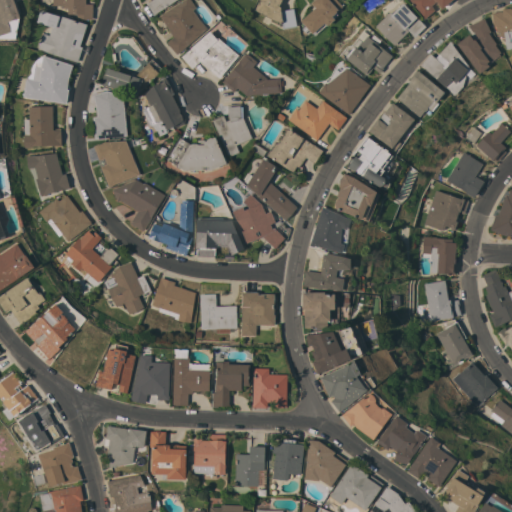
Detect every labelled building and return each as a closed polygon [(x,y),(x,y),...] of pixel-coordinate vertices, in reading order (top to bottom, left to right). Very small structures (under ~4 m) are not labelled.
[(14,0),(20,17),(15,39),(0,39),(0,0),(14,0)] [(68,8),(61,8),(61,5),(52,5),(52,0),(85,0),(85,3),(93,4),(92,19),(84,19),(77,17),(77,14),(67,14),(68,8)] [(176,0),(154,15),(146,3),(148,1),(148,2),(149,2),(147,0),(176,0)] [(177,54),(167,42),(173,37),(160,15),(182,0),(191,0),(196,8),(193,10),(198,18),(207,28),(177,54)] [(259,0),(281,0),(278,6),(280,7),(280,10),(293,8),(296,26),(282,28),(282,23),(279,23),(254,10),(259,0)] [(315,7),(310,3),(313,0),(336,0),(342,6),(335,12),(337,15),(333,18),(334,19),(327,26),(326,25),(314,35),(312,33),(312,34),(308,29),(305,32),(301,29),(305,26),(300,21),(315,7)] [(451,0),(441,9),(435,1),(431,5),(435,10),(424,19),(407,0),(451,0)] [(375,26),(390,12),(391,14),(403,3),(425,26),(414,37),(408,31),(394,45),(375,26)] [(511,48),(506,49),(504,36),(499,37),(498,32),(496,31),(496,26),(493,26),(491,13),(502,11),(502,9),(511,7),(511,48)] [(37,49),(43,32),(49,35),(52,27),(37,22),(40,10),(56,15),(56,14),(86,24),(79,46),(82,47),(77,62),(37,49)] [(456,43),(469,34),(473,40),(477,37),(473,32),(472,32),(468,26),(484,18),(490,32),(488,33),(496,43),(494,45),(500,53),(499,54),(500,55),(488,64),(489,66),(479,74),(456,43)] [(382,67),(383,68),(379,73),(372,67),(367,75),(365,73),(346,58),(348,56),(347,54),(352,48),(354,48),(355,47),(356,47),(362,40),(357,37),(363,30),(369,35),(367,36),(392,56),(382,67)] [(219,78),(199,61),(192,68),(181,56),(210,31),(217,39),(218,37),(238,55),(219,78)] [(420,65),(430,53),(435,58),(450,41),(453,44),(452,44),(468,66),(475,74),(470,78),(466,74),(462,86),(454,95),(422,66),(421,66),(420,65)] [(246,95),(237,88),(234,92),(221,82),(226,76),(227,76),(239,61),(238,61),(246,52),(257,61),(253,66),(266,78),(266,79),(280,78),(280,80),(283,80),(283,85),(280,85),(281,93),(246,95)] [(22,97),(23,96),(21,96),(22,91),(23,91),(25,78),(27,78),(28,76),(31,73),(31,72),(31,70),(31,69),(32,66),(34,62),(37,59),(39,57),(41,57),(42,56),(42,55),(73,65),(70,74),(68,79),(67,88),(67,89),(68,89),(66,103),(22,97)] [(101,84),(106,67),(111,68),(110,69),(129,75),(130,75),(134,76),(148,62),(158,73),(138,93),(137,96),(101,84)] [(370,85),(348,114),(318,92),(324,84),(326,85),(346,68),(370,85)] [(410,81),(409,81),(410,80),(410,79),(418,70),(444,92),(442,94),(443,95),(438,100),(436,102),(438,103),(432,111),(427,107),(427,109),(426,111),(424,111),(419,117),(396,98),(410,81)] [(142,110),(150,105),(144,94),(153,85),(159,82),(159,80),(165,77),(174,93),(171,94),(178,108),(178,107),(185,120),(184,123),(158,136),(153,125),(150,126),(142,110)] [(92,94),(107,90),(123,95),(127,135),(98,138),(98,139),(94,139),(92,116),(96,116),(95,107),(93,96),(92,94)] [(288,119),(296,108),(298,110),(305,100),(316,108),(322,100),(346,117),(337,130),(328,123),(316,140),(288,119)] [(223,115),(225,121),(229,119),(228,116),(227,104),(240,103),(241,106),(242,106),(242,117),(251,138),(235,145),(239,152),(228,157),(212,119),(223,115)] [(414,119),(413,120),(415,122),(408,131),(406,130),(401,137),(403,138),(399,143),(401,143),(395,151),(369,132),(379,117),(380,118),(384,112),(385,112),(392,103),(414,119)] [(23,135),(24,134),(24,119),(29,119),(28,106),(52,106),(53,130),(54,129),(54,128),(60,128),(61,146),(55,146),(55,145),(32,146),(24,147),(23,135)] [(475,145),(488,131),(491,134),(501,123),(510,131),(500,142),(505,147),(503,149),(506,152),(497,161),(494,159),(493,161),(475,145)] [(275,141),(278,143),(287,127),(322,150),(314,163),(305,157),(298,167),(296,166),(292,172),(266,155),(275,141)] [(473,127),(481,133),(474,142),(471,141),(470,142),(468,141),(469,139),(466,137),(473,127)] [(367,135),(395,158),(384,171),(386,172),(385,174),(386,175),(384,178),(389,181),(389,183),(389,184),(389,186),(388,188),(386,189),(384,190),(383,190),(382,185),(379,186),(348,167),(355,155),(358,158),(361,154),(357,150),(353,155),(353,154),(367,135)] [(226,163),(210,169),(184,170),(166,159),(179,137),(191,144),(192,143),(196,143),(197,145),(197,140),(204,139),(204,141),(205,141),(207,139),(210,138),(212,138),(214,137),(226,163)] [(125,140),(139,173),(112,185),(109,187),(100,166),(101,166),(93,146),(105,141),(125,140)] [(463,152),(482,163),(473,177),(474,178),(475,176),(483,181),(473,197),(465,192),(446,180),(463,152)] [(40,196),(35,178),(37,178),(34,167),(27,168),(26,156),(35,155),(55,153),(62,174),(65,173),(69,188),(40,196)] [(278,168),(269,182),(296,207),(285,220),(265,202),(265,203),(256,195),(257,194),(246,184),(247,183),(244,181),(249,173),(252,175),(263,158),(278,168)] [(354,177),(376,191),(376,193),(379,194),(368,221),(361,218),(361,219),(334,208),(335,206),(334,203),(335,201),(335,200),(336,199),(337,199),(338,197),(336,196),(340,187),(338,186),(339,184),(338,184),(339,180),(340,178),(342,175),(343,175),(344,173),(354,177)] [(164,195),(151,216),(152,217),(143,231),(130,223),(137,211),(120,200),(117,201),(112,189),(136,179),(143,184),(144,182),(164,195)] [(511,235),(507,234),(507,236),(490,229),(495,214),(497,215),(505,194),(507,195),(510,188),(511,188),(511,235)] [(423,224),(435,190),(460,199),(461,198),(468,200),(463,214),(458,212),(455,221),(457,222),(454,230),(450,228),(450,227),(445,225),(443,230),(441,229),(440,230),(423,224)] [(246,243),(232,211),(242,206),(243,210),(249,208),(242,202),(250,194),(260,203),(265,213),(270,211),(275,222),(270,224),(272,229),(274,228),(284,238),(274,248),(262,236),(246,243)] [(67,241),(62,234),(59,236),(47,221),(46,221),(38,211),(56,198),(58,201),(66,195),(79,212),(82,210),(91,223),(67,241)] [(185,255),(165,247),(166,244),(159,241),(159,242),(148,237),(153,223),(162,226),(163,223),(179,229),(179,203),(181,203),(181,200),(193,200),(192,238),(185,255)] [(326,208),(326,209),(347,218),(347,217),(351,219),(346,229),(341,227),(340,243),(344,244),(342,252),(314,246),(309,245),(322,206),(324,207),(326,208)] [(223,218),(223,220),(231,220),(244,249),(233,254),(233,259),(224,258),(224,254),(231,254),(228,248),(214,247),(214,257),(196,256),(196,247),(195,247),(196,219),(197,219),(197,217),(223,218)] [(81,267),(78,270),(70,263),(73,260),(65,253),(78,237),(80,239),(87,230),(92,234),(94,231),(101,237),(91,249),(99,255),(104,250),(103,248),(105,246),(106,248),(108,245),(118,254),(109,264),(111,266),(98,282),(81,267)] [(431,261),(428,260),(429,257),(422,257),(422,253),(421,253),(423,236),(436,237),(436,238),(451,239),(451,242),(455,242),(455,245),(456,245),(455,250),(454,263),(454,272),(453,272),(453,274),(431,272),(431,261)] [(0,289),(0,254),(17,243),(25,255),(26,254),(34,267),(0,289)] [(304,286),(306,270),(320,272),(323,254),(331,254),(350,258),(350,269),(337,269),(336,277),(344,278),(342,290),(304,286)] [(104,281),(111,277),(110,274),(114,272),(113,270),(130,262),(138,277),(143,275),(150,290),(141,294),(138,295),(143,307),(129,314),(123,303),(116,306),(104,281)] [(511,290),(511,292),(511,318),(494,327),(489,314),(493,312),(491,308),(490,308),(486,297),(485,294),(487,293),(484,286),(486,285),(483,276),(483,274),(495,269),(502,283),(501,284),(502,286),(504,285),(507,292),(511,290)] [(0,295),(27,277),(38,293),(40,292),(45,299),(37,305),(39,307),(35,310),(37,313),(21,324),(11,309),(6,312),(0,303),(0,295)] [(160,277),(175,282),(174,285),(195,292),(190,322),(177,320),(177,319),(174,318),(174,316),(158,311),(159,307),(151,305),(160,277)] [(424,283),(444,280),(447,300),(450,299),(450,301),(458,299),(460,314),(453,316),(453,317),(430,321),(424,283)] [(240,335),(242,295),(241,295),(241,291),(258,292),(258,293),(274,294),(273,315),(274,315),(274,325),(256,324),(255,336),(240,335)] [(302,309),(302,292),(324,292),(324,294),(334,294),(334,296),(335,296),(335,307),(334,307),(334,309),(330,309),(330,320),(327,320),(327,327),(305,327),(304,309),(303,309),(302,309)] [(200,294),(215,294),(215,306),(236,305),(236,328),(229,328),(229,332),(216,333),(216,328),(201,328),(200,294)] [(55,303),(63,312),(61,313),(63,315),(63,314),(67,319),(68,321),(66,323),(72,329),(74,327),(75,329),(66,337),(67,338),(58,346),(60,348),(49,358),(37,345),(38,344),(35,340),(34,341),(25,331),(55,303)] [(462,360),(463,361),(459,364),(458,362),(454,364),(452,361),(449,362),(442,350),(445,349),(436,334),(453,323),(456,321),(466,337),(463,339),(472,354),(462,360)] [(511,350),(507,342),(504,344),(497,332),(504,327),(506,330),(511,325),(511,350)] [(362,353),(361,353),(362,356),(359,357),(358,355),(351,358),(340,330),(350,326),(362,353)] [(429,337),(423,341),(418,333),(423,330),(424,332),(425,331),(429,337)] [(332,331),(341,351),(346,349),(350,358),(337,364),(317,373),(312,361),(315,360),(308,346),(306,335),(332,331)] [(135,355),(127,393),(96,386),(99,370),(103,371),(108,349),(113,350),(114,348),(115,343),(127,346),(126,353),(135,355)] [(174,349),(187,349),(187,358),(189,358),(189,362),(191,363),(192,364),(193,363),(194,363),(196,363),(197,364),(197,363),(199,363),(201,364),(202,363),(203,363),(205,364),(207,364),(209,364),(209,391),(192,390),(192,393),(188,393),(187,405),(172,405),(174,349)] [(168,395),(169,395),(169,400),(157,399),(157,394),(147,394),(145,403),(129,399),(130,397),(141,354),(151,355),(151,361),(170,362),(168,395)] [(339,412),(330,400),(334,398),(333,395),(329,397),(319,377),(347,364),(346,364),(354,360),(359,373),(356,376),(364,388),(365,387),(367,390),(339,412)] [(249,385),(242,385),(242,390),(229,390),(228,404),(230,404),(230,405),(218,405),(217,406),(213,406),(213,392),(215,392),(216,375),(217,375),(217,367),(216,367),(216,361),(228,361),(228,363),(249,364),(249,385)] [(498,384),(496,386),(497,387),(482,401),(481,401),(477,405),(453,379),(471,362),(484,376),(485,375),(486,376),(489,373),(498,384)] [(253,368),(269,368),(269,374),(287,374),(286,407),(283,407),(277,407),(277,406),(274,406),(274,402),(267,402),(267,408),(252,407),(253,368)] [(9,419),(2,411),(5,408),(2,404),(4,402),(0,396),(0,381),(13,372),(21,383),(20,384),(23,388),(27,384),(38,398),(9,419)] [(367,394),(369,393),(372,394),(374,397),(375,400),(375,402),(378,406),(382,408),(383,407),(392,414),(373,439),(356,427),(353,423),(350,425),(342,414),(367,394)] [(511,434),(500,424),(501,423),(490,415),(493,412),(491,410),(499,399),(511,409),(511,434)] [(64,436),(51,443),(51,442),(36,451),(21,425),(20,426),(18,422),(19,421),(18,420),(45,404),(50,413),(49,414),(55,424),(56,423),(64,436)] [(396,415),(407,423),(405,426),(414,433),(417,429),(426,435),(406,464),(393,460),(396,451),(390,446),(387,450),(376,441),(396,415)] [(109,467),(107,455),(109,439),(105,438),(107,425),(129,428),(146,430),(144,447),(135,446),(132,463),(109,467)] [(155,430),(160,430),(161,432),(165,432),(165,445),(169,445),(170,444),(179,444),(180,445),(186,445),(185,479),(166,479),(166,474),(151,473),(151,447),(149,447),(150,431),(155,431),(155,430)] [(193,472),(193,461),(188,461),(188,455),(193,455),(193,450),(193,447),(194,438),(201,438),(201,440),(208,440),(209,433),(226,434),(224,463),(225,464),(225,474),(193,472)] [(430,436),(440,443),(437,447),(456,460),(439,486),(427,478),(429,475),(424,471),(419,478),(407,469),(430,436)] [(300,475),(288,473),(287,480),(272,478),(275,453),(272,453),(274,441),(283,442),(283,438),(295,440),(295,443),(304,444),(300,475)] [(308,439),(318,440),(335,452),(332,455),(333,456),(336,453),(348,461),(329,489),(321,483),(304,482),(308,439)] [(44,470),(43,471),(38,453),(53,448),(52,447),(68,442),(73,457),(71,457),(74,467),(76,466),(80,479),(68,483),(68,482),(62,484),(61,482),(49,486),(44,470)] [(236,454),(249,454),(249,446),(265,446),(264,470),(264,486),(235,485),(236,454)] [(351,463),(368,475),(366,477),(368,478),(370,475),(383,484),(365,510),(346,497),(341,504),(329,495),(351,463)] [(475,491),(477,487),(484,492),(476,504),(477,505),(472,511),(453,511),(458,505),(449,499),(448,501),(439,496),(442,490),(443,491),(445,487),(446,487),(452,477),(457,469),(468,475),(463,483),(475,491)] [(46,483),(36,485),(33,476),(43,473),(46,483)] [(114,511),(114,508),(115,508),(113,496),(110,497),(107,481),(139,475),(143,483),(145,484),(147,491),(148,491),(150,494),(151,509),(148,510),(148,511),(114,511)] [(42,511),(39,494),(35,495),(35,493),(48,490),(48,491),(80,485),(83,500),(79,500),(81,511),(42,511)] [(415,511),(373,511),(370,510),(386,486),(399,494),(398,495),(404,503),(408,501),(415,511)] [(492,505),(502,511),(477,511),(484,502),(491,506),(492,505)] [(299,511),(312,511),(314,507),(303,503),(299,511)]
